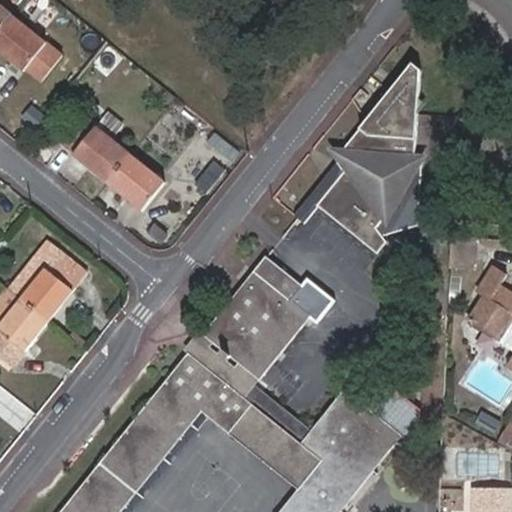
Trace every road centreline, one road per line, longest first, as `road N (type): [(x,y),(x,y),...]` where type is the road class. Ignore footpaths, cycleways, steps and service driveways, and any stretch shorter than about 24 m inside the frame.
road 1 (residential): [(175,279),(392,0)]
road 2 (residential): [(0,505),(175,279)]
road 3 (residential): [(175,279),(0,151)]
